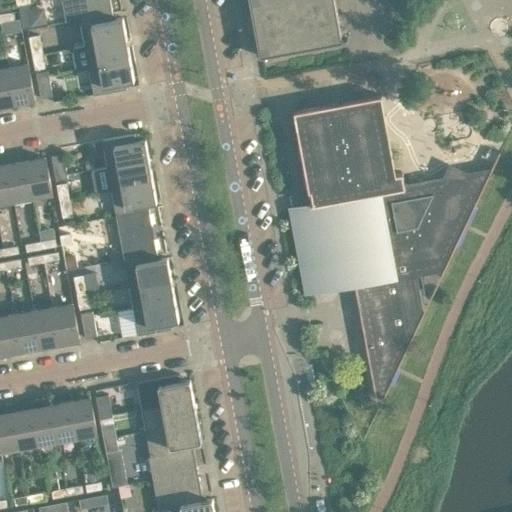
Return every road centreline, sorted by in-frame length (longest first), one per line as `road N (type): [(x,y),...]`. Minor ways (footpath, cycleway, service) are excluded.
road 1 (tertiary): [(266,327),(204,0)]
road 2 (tertiary): [(180,96),(224,336)]
road 3 (residential): [(0,377),(224,336)]
road 4 (tertiary): [(299,511),(266,327)]
road 5 (residential): [(0,131),(180,96)]
road 6 (tertiary): [(224,336),(259,511)]
